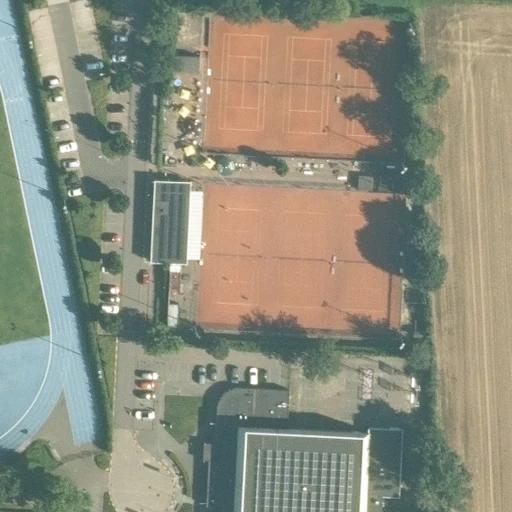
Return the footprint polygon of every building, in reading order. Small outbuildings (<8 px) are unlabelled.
[(379,177),(379,190),(389,190),(389,177),(379,177)] [(185,264),(189,183),(152,181),(148,262),(185,264)] [(195,227),(195,256),(205,256),(205,227),(195,227)] [(285,429),(287,391),(236,388),(232,388),(228,390),(225,392),(222,394),(219,397),(217,401),(216,405),(215,409),(213,449),(207,448),(204,506),(216,507),(215,511),(379,511),(380,497),(364,496),(366,433),(285,429)] [(364,496),(380,497),(397,498),(401,429),(366,428),(366,433),(364,496)]
